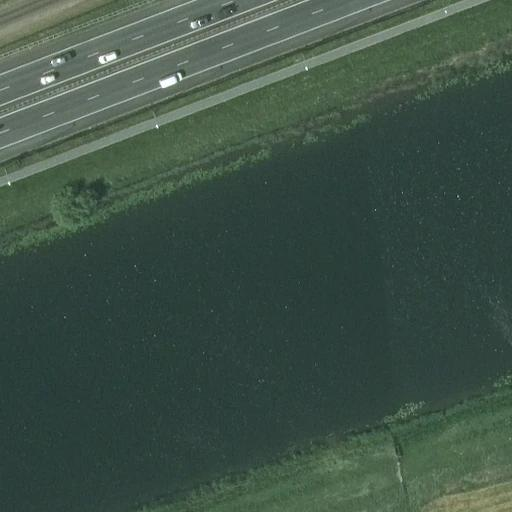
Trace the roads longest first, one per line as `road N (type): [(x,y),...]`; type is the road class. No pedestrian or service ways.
road 1 (motorway): [(0,132),(345,0)]
road 2 (motorway): [(236,0),(0,89)]
